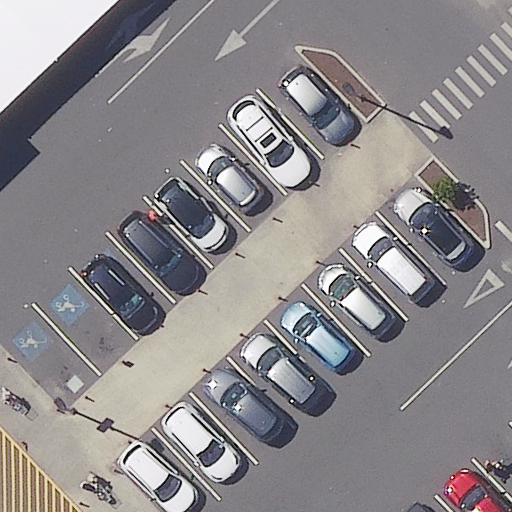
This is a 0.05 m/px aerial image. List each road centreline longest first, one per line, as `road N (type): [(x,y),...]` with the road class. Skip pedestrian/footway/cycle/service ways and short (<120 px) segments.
road 1 (unknown): [(308,511),(511,312)]
road 2 (unknown): [(198,0),(0,184)]
